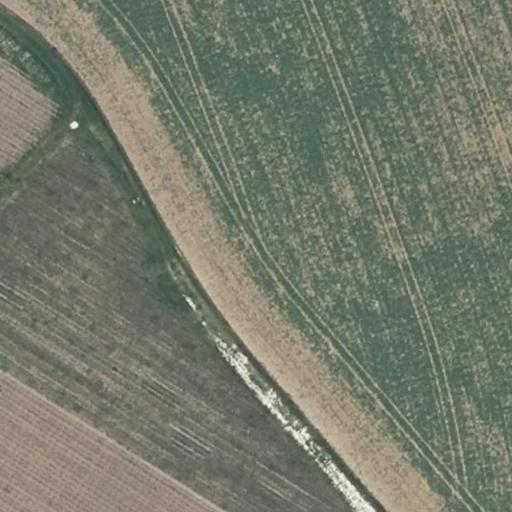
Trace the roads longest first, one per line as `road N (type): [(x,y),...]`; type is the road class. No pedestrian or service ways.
road 1 (track): [(0,12),(24,26),(82,89),(153,231),(379,511)]
road 2 (track): [(0,188),(87,99)]
